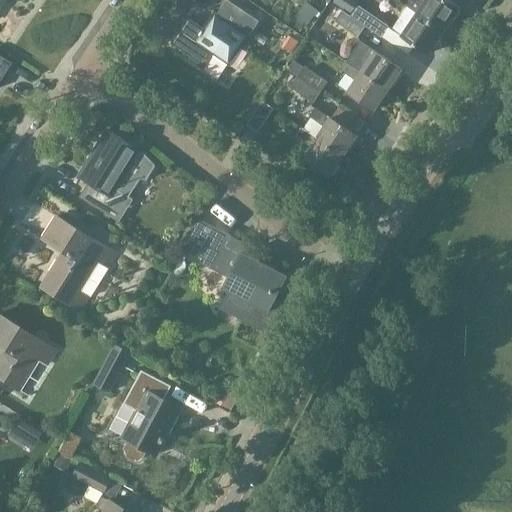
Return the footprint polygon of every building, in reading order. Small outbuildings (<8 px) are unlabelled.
[(418,13),(445,31),(461,8),(448,0),(426,0),(427,0),(426,0),(408,0),(406,5),(418,13)] [(350,16),(365,26),(381,37),(388,26),(357,5),(350,16)] [(445,31),(418,13),(406,5),(398,17),(402,19),(395,30),(403,36),(430,54),(445,31)] [(365,26),(350,16),(343,11),(335,21),(358,37),(365,26)] [(188,19),(171,44),(193,58),(191,61),(205,70),(214,56),(230,67),(250,36),(215,12),(203,29),(188,19)] [(362,72),(388,90),(402,69),(376,51),(375,52),(360,42),(355,50),(370,60),(362,72)] [(0,81),(11,63),(0,56),(0,81)] [(388,90),(362,72),(347,62),(341,70),(357,80),(348,92),(374,110),(388,90)] [(298,77),(321,93),(328,82),(305,67),(298,77)] [(314,103),(321,93),(298,77),(291,88),(314,103)] [(248,126),(256,131),(259,133),(274,110),(263,103),(248,126)] [(317,139),(344,156),(358,135),(331,118),(316,108),(310,117),(325,127),(317,139)] [(344,156),(317,139),(302,128),(296,137),(311,147),(303,159),(330,177),(344,156)] [(137,151),(138,150),(109,131),(96,153),(93,151),(78,176),(88,182),(79,197),(118,221),(132,199),(128,197),(139,178),(145,180),(155,166),(142,152),(142,153),(141,154),(137,151)] [(107,266),(115,252),(57,216),(43,238),(64,252),(42,287),(80,310),(88,297),(79,291),(98,260),(107,266)] [(242,242),(232,237),(199,220),(184,248),(204,259),(201,264),(229,278),(223,288),(229,291),(221,308),(266,331),(284,303),(282,302),(281,304),(275,300),(287,277),(237,251),(242,242)] [(46,365),(55,350),(0,316),(0,346),(4,349),(0,355),(0,378),(17,390),(36,359),(46,365)] [(114,344),(94,382),(110,391),(130,352),(114,344)] [(142,458),(147,449),(157,454),(181,407),(164,398),(171,385),(141,369),(123,403),(137,410),(123,436),(128,439),(123,448),(124,452),(126,456),(134,461),(139,461),(142,458)] [(209,404),(226,413),(232,402),(215,393),(209,404)] [(191,465),(200,455),(189,447),(181,457),(191,465)] [(102,511),(132,511),(113,502),(121,487),(109,482),(111,478),(79,461),(72,475),(103,492),(95,507),(103,511),(102,511)]
